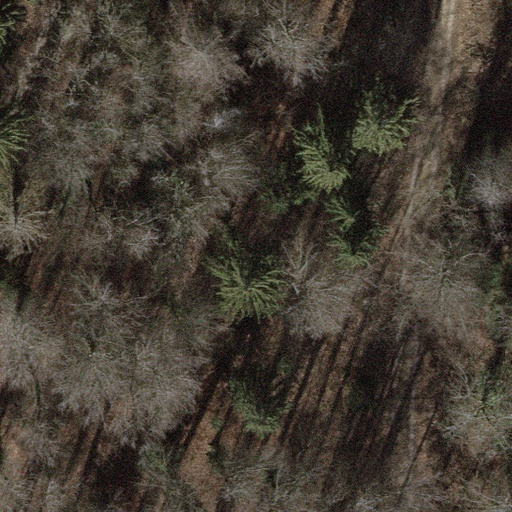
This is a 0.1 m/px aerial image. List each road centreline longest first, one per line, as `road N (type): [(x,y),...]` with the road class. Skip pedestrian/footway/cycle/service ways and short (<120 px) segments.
road 1 (track): [(399,511),(400,422),(452,0)]
road 2 (track): [(0,163),(87,0)]
